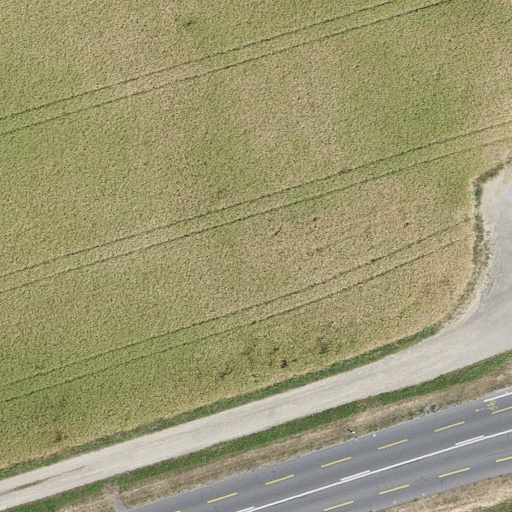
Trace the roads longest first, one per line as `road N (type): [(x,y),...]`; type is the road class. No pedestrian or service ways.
road 1 (track): [(511,283),(494,336),(0,492)]
road 2 (secondary): [(511,431),(255,511)]
